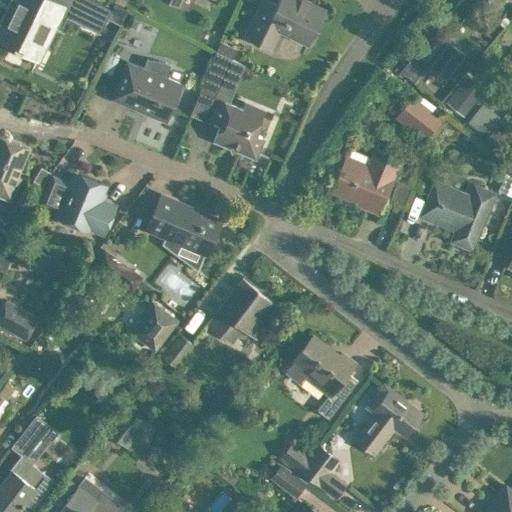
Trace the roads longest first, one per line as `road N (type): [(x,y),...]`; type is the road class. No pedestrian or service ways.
road 1 (residential): [(274,220),(66,136),(0,120)]
road 2 (residential): [(274,220),(271,242),(283,260),(480,411)]
road 3 (residential): [(385,0),(392,2),(309,130),(274,220)]
road 4 (residential): [(511,312),(274,220)]
road 5 (residential): [(402,511),(480,411)]
